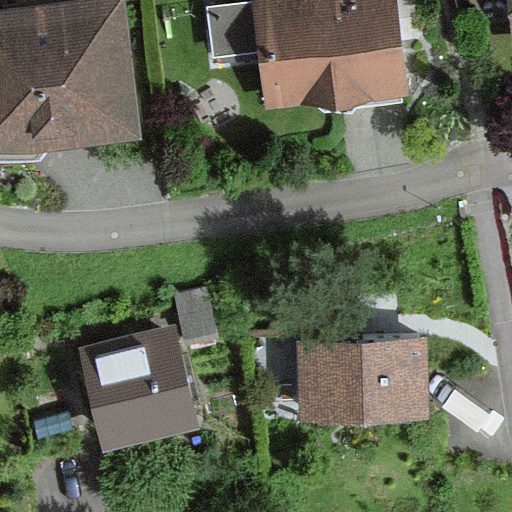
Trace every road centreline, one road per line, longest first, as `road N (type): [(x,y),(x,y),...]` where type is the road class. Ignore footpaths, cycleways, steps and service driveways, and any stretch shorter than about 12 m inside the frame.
road 1 (residential): [(0,222),(129,231),(511,166)]
road 2 (track): [(440,0),(487,166)]
